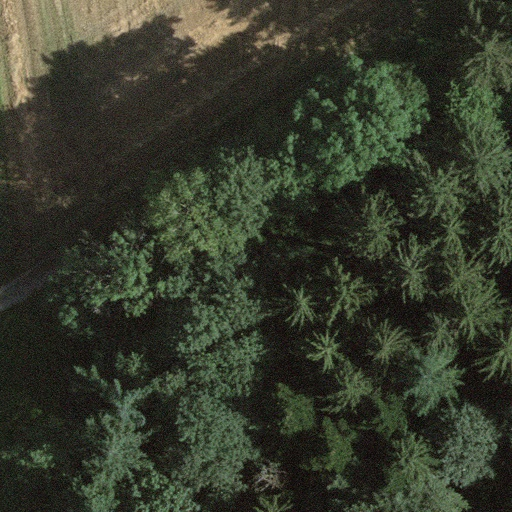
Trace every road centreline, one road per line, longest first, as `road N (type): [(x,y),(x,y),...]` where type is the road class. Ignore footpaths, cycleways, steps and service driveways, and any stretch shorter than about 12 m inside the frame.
road 1 (track): [(448,0),(0,306)]
road 2 (track): [(165,511),(153,402),(139,373),(46,274)]
